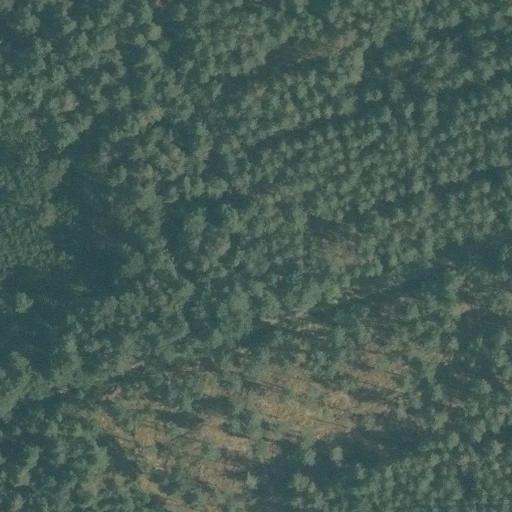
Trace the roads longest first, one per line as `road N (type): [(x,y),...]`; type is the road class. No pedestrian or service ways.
road 1 (track): [(0,411),(274,325)]
road 2 (track): [(447,268),(274,325)]
